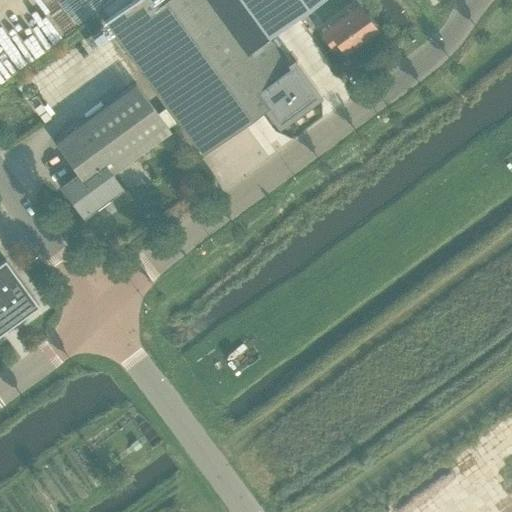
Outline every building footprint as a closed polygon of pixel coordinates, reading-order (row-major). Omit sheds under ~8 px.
[(77,19),(86,13),(76,0),(68,0),(65,3),(77,19)] [(133,0),(132,1),(105,21),(107,23),(203,154),(267,107),(268,106),(280,123),(317,96),(294,64),(290,67),(269,37),(320,0),(133,0)] [(359,5),(322,32),(333,48),(340,43),(347,54),(378,31),(359,5)] [(40,70),(50,87),(67,76),(57,60),(40,70)] [(122,188),(113,175),(172,131),(136,83),(56,142),(73,166),(79,174),(63,186),(85,216),(122,188)] [(0,262),(0,335),(6,331),(14,325),(40,306),(5,258),(0,262)] [(83,434),(50,457),(84,507),(117,484),(83,434)]
